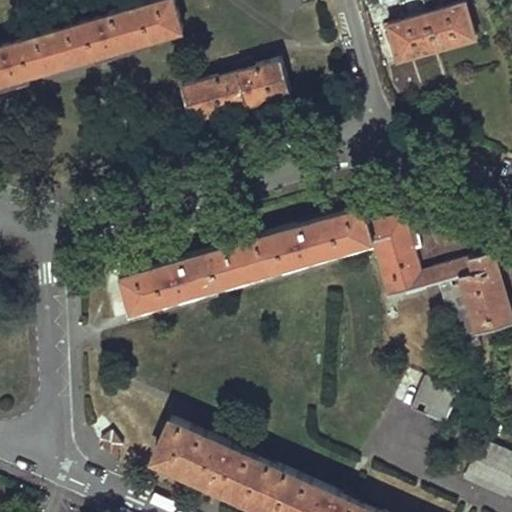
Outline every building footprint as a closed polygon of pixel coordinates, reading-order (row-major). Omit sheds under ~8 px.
[(174,0),(150,0),(0,43),(0,85),(13,82),(11,78),(113,49),(114,53),(136,47),(134,43),(182,29),(174,0)] [(435,46),(475,35),(464,0),(456,0),(425,9),(435,46)] [(395,57),(435,46),(425,9),(385,20),(395,57)] [(282,55),(182,83),(192,116),(291,88),(282,55)] [(388,293),(436,280),(432,264),(421,268),(415,246),(421,244),(411,205),(402,200),(398,211),(367,220),(361,202),(120,273),(130,309),(166,297),(167,301),(218,286),(217,282),(285,262),(287,266),(337,252),(336,248),(371,237),(388,293)] [(468,304),(476,330),(511,319),(511,311),(492,246),(432,264),(436,280),(459,273),(468,304)] [(448,310),(459,347),(479,341),(476,330),(468,304),(448,310)] [(460,388),(425,373),(411,406),(445,421),(460,388)] [(391,511),(169,414),(151,456),(278,511),(391,511)] [(122,441),(110,425),(97,434),(108,450),(122,441)] [(511,494),(511,450),(479,436),(461,476),(503,495),(505,491),(511,494)]
